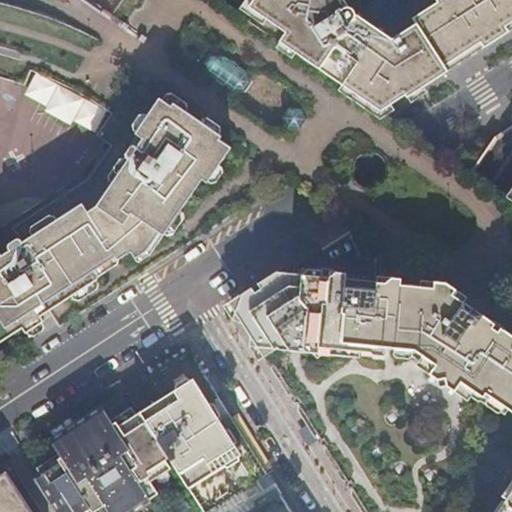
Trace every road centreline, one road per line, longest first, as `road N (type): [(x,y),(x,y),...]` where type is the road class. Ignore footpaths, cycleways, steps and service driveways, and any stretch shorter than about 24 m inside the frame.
road 1 (tertiary): [(185,288),(511,75)]
road 2 (residential): [(185,288),(327,511)]
road 3 (tertiary): [(24,392),(185,288)]
